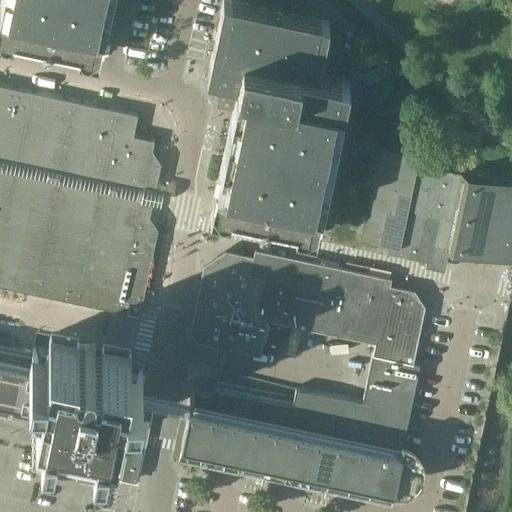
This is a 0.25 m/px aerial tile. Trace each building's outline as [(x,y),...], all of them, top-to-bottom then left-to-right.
[(0,0),(0,32),(100,53),(102,39),(103,40),(106,26),(105,26),(110,0),(0,0)] [(323,204),(350,77),(319,70),(329,20),(236,0),(222,0),(214,41),(207,75),(216,77),(223,79),(221,86),(237,93),(232,116),(222,157),(217,182),(216,182),(213,195),(214,195),(211,209),(308,230),(308,229),(317,231),(320,217),(323,204)] [(0,284),(140,314),(157,227),(141,202),(155,138),(133,134),(138,113),(0,83),(0,284)] [(511,261),(511,181),(420,162),(420,163),(417,162),(418,158),(419,154),(379,146),(360,237),(390,244),(388,252),(438,262),(439,257),(437,254),(445,248),(446,247),(511,261)] [(327,328),(340,268),(282,256),(254,250),(253,257),(254,258),(252,266),(266,269),(257,312),(265,314),(287,319),(327,328)] [(280,351),(287,319),(265,314),(257,312),(266,269),(252,266),(254,258),(253,257),(226,252),(207,264),(193,328),(199,337),(257,349),(258,346),(280,351)] [(391,279),(340,268),(327,328),(329,328),(375,337),(377,338),(388,286),(389,286),(391,279)] [(377,338),(375,337),(372,353),(402,359),(404,351),(413,345),(422,305),(413,291),(389,286),(388,286),(377,338)] [(0,395),(118,421),(116,429),(125,431),(160,438),(383,486),(396,422),(343,411),(348,387),(169,349),(142,343),(0,312),(0,395)]
